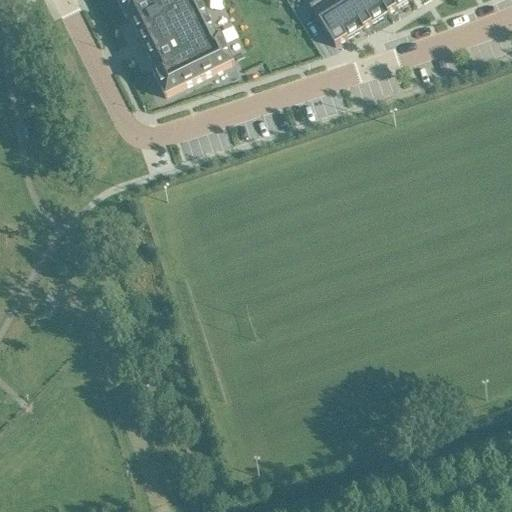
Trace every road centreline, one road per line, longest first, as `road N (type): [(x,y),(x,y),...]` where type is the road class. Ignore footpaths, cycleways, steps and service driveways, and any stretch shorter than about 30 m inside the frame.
road 1 (residential): [(511,19),(152,139),(123,121),(62,0)]
road 2 (unclassified): [(49,286),(93,318),(162,511)]
